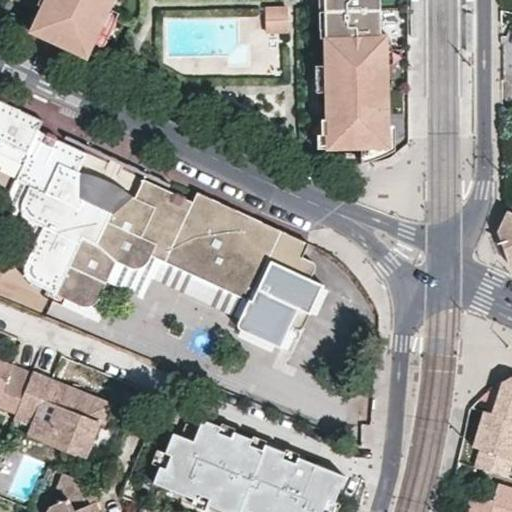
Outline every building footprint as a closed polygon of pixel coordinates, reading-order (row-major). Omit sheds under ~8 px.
[(43,7),(31,33),(89,60),(97,44),(112,11),(116,0),(326,0),(326,12),(326,39),(326,66),(326,94),(327,151),(362,151),(389,151),(389,126),(389,38),(382,39),(382,0),(51,0),(47,9),(43,7)] [(47,9),(51,0),(39,0),(38,5),(43,7),(47,9)] [(419,9),(418,0),(410,0),(411,8),(419,9)] [(474,8),(474,0),(466,0),(467,10),(474,8)] [(291,5),(267,6),(268,32),(291,31),(291,5)] [(104,48),(120,14),(112,11),(97,44),(104,48)] [(326,94),(326,66),(316,66),(316,94),(326,94)] [(39,118),(0,99),(0,152),(19,161),(12,178),(23,184),(18,196),(17,202),(18,206),(19,210),(22,214),(40,224),(23,261),(22,266),(23,270),(25,274),(28,277),(32,280),(71,300),(76,302),(84,302),(88,301),(93,298),(96,296),(99,293),(114,260),(124,265),(129,267),(133,267),(137,267),(142,264),(145,261),(147,257),(148,253),(246,299),(236,319),(236,322),(237,326),(239,328),(278,346),(288,325),(297,328),(300,327),(302,326),(304,324),(322,283),(306,276),(313,262),(300,255),(306,241),(197,191),(192,201),(142,179),(134,195),(124,195),(120,197),(117,199),(114,203),(113,208),(82,194),(85,184),(85,181),(84,178),(82,174),(76,169),(84,150),(35,127),(39,118)] [(389,126),(389,151),(362,151),(362,163),(374,160),(382,157),(394,151),(397,150),(397,126),(389,126)] [(511,209),(508,208),(503,219),(499,228),(504,245),(510,261),(511,262),(511,209)] [(0,407),(15,413),(33,368),(1,357),(0,356),(0,407)] [(15,413),(14,416),(34,424),(55,433),(51,443),(82,456),(89,437),(97,440),(103,424),(107,426),(116,403),(69,384),(68,387),(63,385),(61,389),(53,386),(57,378),(53,376),(33,368),(15,413)] [(70,383),(57,378),(53,386),(61,389),(63,385),(68,387),(69,384),(70,383)] [(503,383),(498,386),(490,412),(511,419),(511,379),(508,380),(503,383)] [(484,452),(479,468),(507,475),(511,459),(511,419),(490,412),(487,412),(476,449),(484,452)] [(172,431),(152,480),(229,511),(331,511),(345,479),(201,420),(193,439),(172,431)] [(55,433),(34,424),(30,435),(51,443),(55,433)] [(89,437),(82,456),(89,459),(97,440),(89,437)] [(100,498),(93,483),(62,471),(57,485),(63,499),(49,504),(46,511),(101,511),(98,506),(94,508),(91,502),(96,500),(100,498)] [(128,478),(121,494),(138,501),(144,485),(128,478)] [(472,496),(466,511),(511,511),(511,490),(498,486),(493,502),(472,496)]
